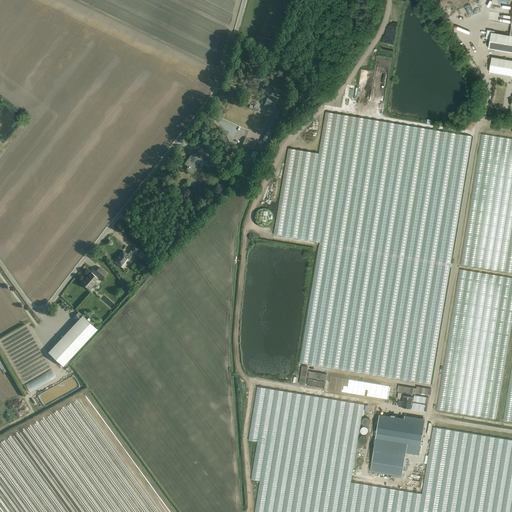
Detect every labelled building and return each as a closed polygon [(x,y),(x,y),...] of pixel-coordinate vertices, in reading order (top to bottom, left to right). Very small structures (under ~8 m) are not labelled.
[(511,35),(494,32),(494,31),(487,30),(486,38),(489,38),(488,48),(511,52),(511,35)] [(511,60),(491,56),(488,71),(511,75),(511,60)] [(501,104),(504,85),(486,83),(483,102),(501,104)] [(278,99),(268,95),(265,93),(262,101),(265,102),(264,104),(274,108),(278,99)] [(252,103),(250,109),(258,112),(260,107),(252,103)] [(273,117),(263,140),(268,142),(278,120),(273,117)] [(201,136),(196,142),(199,144),(204,138),(201,136)] [(253,150),(251,156),(244,153),(240,162),(246,165),(245,166),(250,168),(255,158),(257,152),(256,152),(260,143),(246,137),(242,145),(253,150)] [(192,154),(185,164),(189,166),(187,168),(188,171),(191,173),(194,173),(197,169),(196,167),(194,165),(199,158),(210,166),(214,161),(199,149),(194,156),(192,154)] [(123,250),(115,261),(121,266),(128,258),(129,259),(134,253),(138,256),(142,251),(135,245),(131,250),(131,251),(128,255),(123,250)] [(100,267),(99,267),(95,272),(102,278),(107,273),(100,267)] [(95,280),(98,278),(91,272),(87,276),(88,276),(82,283),(88,288),(92,285),(93,286),(97,282),(95,280)] [(63,366),(97,329),(83,315),(82,316),(78,312),(74,317),(78,320),(48,352),(63,366)] [(15,344),(8,339),(5,344),(11,347),(10,350),(13,352),(14,349),(12,348),(15,344)] [(17,360),(33,392),(59,379),(44,349),(35,353),(38,360),(35,362),(36,365),(38,364),(39,366),(30,370),(28,365),(25,366),(21,358),(17,360)] [(334,375),(332,388),(391,398),(393,384),(334,375)] [(271,389),(250,511),(278,511),(276,504),(284,506),(295,441),(296,441),(299,438),(303,442),(304,435),(333,440),(333,443),(339,444),(338,451),(343,456),(340,457),(344,460),(345,456),(354,485),(368,406),(271,389)] [(398,406),(411,408),(412,397),(403,396),(402,402),(399,401),(398,406)] [(421,445),(424,426),(424,422),(404,419),(404,418),(379,414),(375,438),(371,461),(403,466),(407,443),(421,445)] [(511,440),(436,428),(426,494),(355,483),(370,508),(378,504),(382,511),(386,511),(388,509),(388,511),(435,511),(452,480),(454,483),(455,474),(479,461),(495,469),(494,472),(495,471),(505,476),(511,477),(511,440)]
